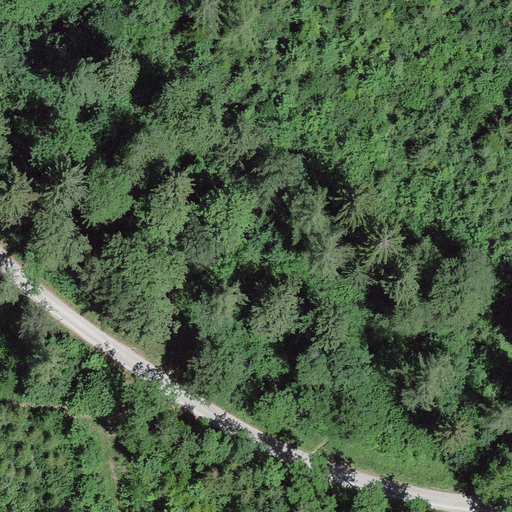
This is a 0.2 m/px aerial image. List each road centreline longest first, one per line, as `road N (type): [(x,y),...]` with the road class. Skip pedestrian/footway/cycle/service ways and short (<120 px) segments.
road 1 (unclassified): [(511,509),(365,483),(236,431),(64,317),(0,259)]
road 2 (track): [(184,399),(115,413),(0,407)]
